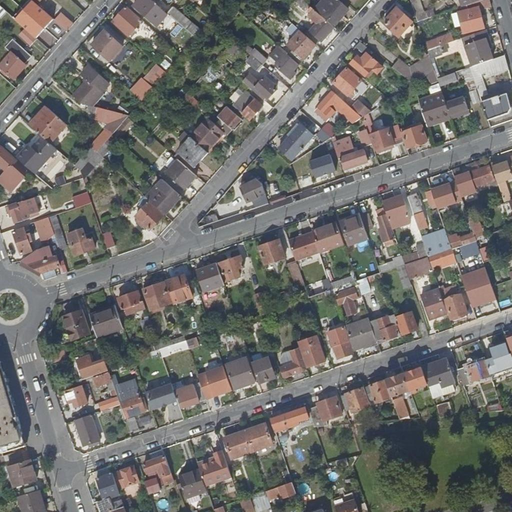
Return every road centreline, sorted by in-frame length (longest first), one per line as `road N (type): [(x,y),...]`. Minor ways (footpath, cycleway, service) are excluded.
road 1 (residential): [(60,471),(511,319)]
road 2 (residential): [(161,253),(511,135)]
road 3 (residential): [(161,253),(385,0)]
road 4 (residential): [(106,0),(0,119)]
road 5 (residential): [(19,335),(60,471)]
road 6 (residential): [(37,300),(161,253)]
